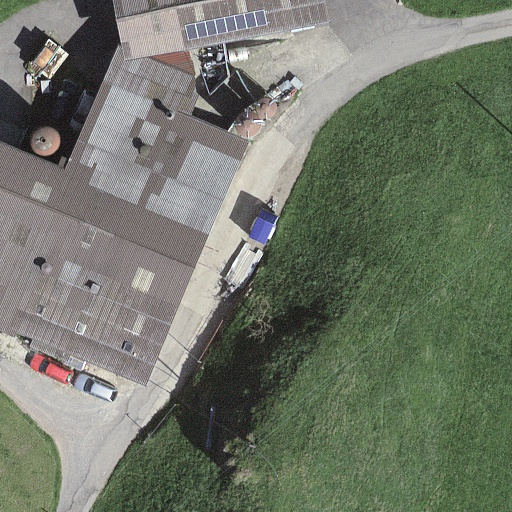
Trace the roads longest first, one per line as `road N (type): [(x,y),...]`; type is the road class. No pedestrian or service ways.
road 1 (track): [(511,24),(408,48),(325,103),(173,385),(141,410)]
road 2 (track): [(72,511),(141,410)]
